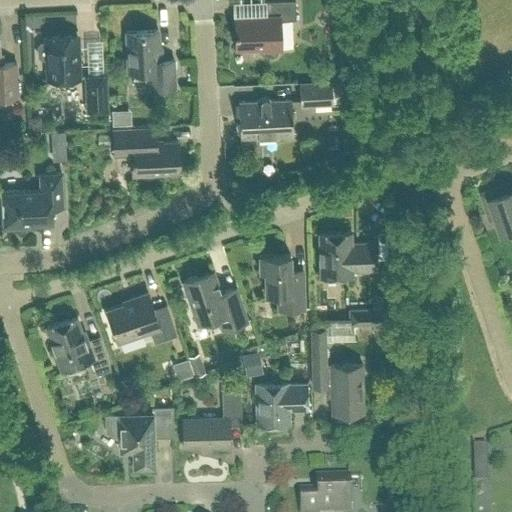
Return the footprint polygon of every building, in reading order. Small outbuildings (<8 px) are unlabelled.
[(279,19),(295,18),(294,0),(272,0),(262,0),(263,14),(234,16),(235,47),(264,46),(264,49),(280,49),(279,19)] [(126,30),(128,70),(149,69),(150,87),(174,86),(173,58),(159,59),(157,29),(126,30)] [(37,45),(38,54),(41,57),(47,57),(48,77),(78,76),(76,34),(46,35),(46,41),(40,42),(37,45)] [(0,96),(17,95),(16,62),(0,62),(0,96)] [(86,75),(88,109),(106,109),(104,74),(86,75)] [(298,81),(300,104),(332,102),(331,80),(298,81)] [(260,97),(260,98),(259,98),(259,99),(238,100),(240,136),(292,133),(291,98),(269,99),(269,98),(268,97),(267,96),(266,95),(264,95),(263,95),(262,96),(261,96),(260,97)] [(114,153),(131,152),(132,174),(179,171),(177,140),(155,141),(155,125),(113,127),(114,153)] [(40,188),(0,190),(2,226),(22,225),(22,222),(50,221),(49,204),(62,203),(61,171),(39,172),(40,188)] [(511,188),(509,182),(482,192),(491,217),(497,215),(502,232),(511,228),(511,188)] [(318,231),(320,275),(351,274),(351,269),(375,268),(374,241),(350,241),(350,230),(318,231)] [(259,254),(259,271),(264,270),(265,292),(277,292),(278,308),(304,308),(303,280),(290,280),(289,253),(259,254)] [(197,322),(217,316),(221,328),(247,319),(235,286),(220,291),(213,269),(182,279),(197,322)] [(106,308),(117,340),(150,329),(154,341),(176,333),(165,303),(153,307),(147,291),(131,296),(131,299),(106,308)] [(350,309),(350,323),(386,322),(385,293),(371,293),(372,308),(350,309)] [(46,325),(60,369),(91,358),(96,373),(110,368),(99,334),(84,339),(76,315),(46,325)] [(325,339),(324,327),(310,328),(312,385),(330,385),(331,411),(363,410),(361,362),(325,363),(325,339)] [(287,422),(287,408),(306,407),(306,382),(286,383),(286,382),(256,382),(257,423),(287,422)] [(223,416),(182,417),(183,447),(229,446),(229,424),(241,424),(240,386),(222,387),(223,416)] [(151,406),(151,413),(105,413),(105,430),(116,436),(119,436),(119,450),(132,450),(133,467),(154,466),(153,436),(173,435),(172,405),(151,406)] [(486,471),(485,451),(473,451),(474,472),(486,471)] [(511,468),(511,457),(499,459),(500,469),(511,468)] [(316,480),(316,493),(299,494),(299,511),(348,511),(348,479),(316,480)]
